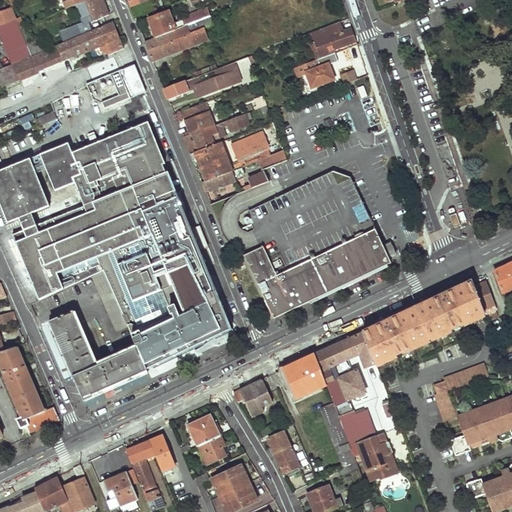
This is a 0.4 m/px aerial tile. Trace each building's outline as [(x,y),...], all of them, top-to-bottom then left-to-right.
[(83,3),(87,1),(86,0),(61,0),(66,10),(75,6),(83,3)] [(89,0),(87,1),(83,3),(88,16),(92,23),(110,16),(103,0),(89,0)] [(83,3),(75,6),(81,19),(88,16),(83,3)] [(15,19),(11,7),(4,10),(5,13),(0,14),(0,26),(16,20),(15,19)] [(157,38),(212,17),(208,9),(183,19),(184,21),(175,24),(171,13),(150,20),(157,38)] [(20,16),(15,19),(16,20),(20,29),(24,27),(20,16)] [(157,38),(145,42),(153,62),(209,39),(205,29),(215,25),(212,17),(157,38)] [(16,20),(0,26),(0,33),(12,64),(31,57),(20,29),(16,20)] [(352,32),(351,28),(342,32),(339,22),(321,29),(322,32),(324,38),(314,42),(321,58),(335,53),(334,50),(356,41),(352,32)] [(109,52),(122,47),(112,23),(93,31),(100,46),(103,54),(109,52)] [(31,57),(49,49),(45,38),(32,44),(24,27),(20,29),(31,57)] [(79,37),(87,33),(85,27),(61,37),(63,43),(70,41),(79,37)] [(321,29),(300,37),(302,41),(322,32),(321,29)] [(86,52),(100,46),(93,31),(87,33),(79,37),(86,52)] [(75,55),(76,56),(86,52),(79,37),(70,41),(75,55)] [(59,45),(65,59),(75,55),(70,41),(63,43),(59,45)] [(314,42),(308,44),(315,60),(321,58),(314,42)] [(12,64),(20,81),(38,72),(38,70),(65,59),(59,45),(49,49),(31,57),(12,64)] [(124,50),(122,47),(109,52),(110,56),(124,50)] [(242,72),(251,69),(248,58),(239,61),(242,72)] [(298,78),(306,75),(311,88),(334,79),(327,63),(318,67),(315,60),(294,69),(298,78)] [(164,89),(168,101),(195,90),(198,98),(241,81),(234,63),(215,70),(218,77),(201,84),(198,77),(194,78),(186,81),(185,81),(164,89)] [(12,64),(0,69),(0,80),(1,83),(3,88),(20,81),(12,64)] [(119,69),(110,73),(119,93),(102,101),(104,107),(130,96),(119,69)] [(198,77),(210,72),(209,69),(193,75),(194,78),(198,77)] [(343,86),(357,80),(354,70),(339,76),(343,86)] [(361,98),(368,96),(364,85),(358,88),(361,98)] [(267,105),(263,95),(257,97),(258,100),(255,101),(258,109),(267,105)] [(191,134),(215,125),(207,102),(182,112),(191,134)] [(55,113),(54,111),(36,119),(35,128),(57,118),(55,113)] [(245,115),(249,123),(256,121),(252,112),(245,115)] [(215,145),(221,143),(220,138),(223,137),(226,136),(225,133),(231,130),(231,132),(249,124),(249,123),(245,115),(245,114),(215,125),(191,134),(183,137),(190,154),(215,145)] [(166,172),(165,173),(162,166),(165,164),(147,122),(72,154),(68,143),(40,155),(55,192),(74,184),(79,193),(84,207),(77,210),(70,213),(68,207),(43,218),(45,222),(12,236),(39,299),(94,276),(105,271),(129,327),(139,347),(148,371),(205,345),(234,331),(201,252),(194,236),(192,232),(166,172)] [(263,132),(232,144),(239,160),(270,148),(263,132)] [(208,181),(232,171),(223,148),(217,149),(215,145),(190,154),(193,161),(198,158),(208,181)] [(284,150),(259,160),(264,171),(288,161),(284,150)] [(30,158),(0,170),(0,204),(8,224),(50,207),(30,158)] [(202,183),(206,193),(236,180),(235,178),(243,175),(242,173),(245,172),(243,167),(232,171),(208,181),(202,183)] [(233,233),(274,319),(293,309),(391,263),(388,258),(392,256),(396,254),(390,243),(383,246),(374,229),(350,178),(333,171),(284,195),(248,212),(253,223),(250,225),(233,233)] [(267,183),(264,174),(257,176),(250,179),(252,185),(242,189),(243,192),(267,183)] [(79,193),(72,196),(77,210),(84,207),(79,193)] [(199,229),(192,232),(194,236),(201,252),(207,249),(199,229)] [(511,262),(493,271),(501,293),(511,289),(511,262)] [(105,271),(94,276),(118,332),(129,327),(105,271)] [(483,281),(475,286),(485,313),(487,312),(485,309),(487,309),(489,315),(494,312),(483,281)] [(453,291),(363,333),(375,365),(466,322),(475,318),(484,314),(485,313),(475,286),(473,282),(471,282),(462,287),(453,291)] [(148,371),(139,347),(125,353),(124,351),(121,352),(122,355),(97,366),(81,328),(83,327),(82,323),(79,325),(74,311),(50,321),(84,399),(85,401),(94,396),(93,394),(142,373),(148,371)] [(14,313),(0,317),(0,325),(17,321),(14,313)] [(347,339),(354,358),(359,355),(365,369),(375,365),(363,333),(347,339)] [(358,466),(358,468),(365,466),(371,482),(397,472),(390,455),(386,457),(385,454),(389,452),(386,444),(389,443),(375,408),(356,416),(354,409),(352,409),(349,400),(366,393),(357,372),(354,374),(348,360),(354,358),(347,339),(313,354),(325,386),(333,404),(358,466)] [(18,347),(0,351),(0,365),(23,418),(17,421),(21,430),(27,428),(30,434),(35,432),(30,419),(44,412),(18,347)] [(325,386),(313,354),(278,371),(292,401),(325,386)] [(448,393),(488,378),(483,365),(443,380),(447,390),(448,393)] [(262,379),(238,390),(250,413),(273,402),(262,379)] [(447,390),(434,395),(444,422),(457,418),(448,393),(447,390)] [(511,397),(457,418),(464,436),(450,441),(456,456),(470,451),(469,448),(490,441),(491,443),(499,440),(502,442),(511,437),(509,430),(511,428),(511,397)] [(387,418),(394,415),(389,403),(382,405),(387,418)] [(345,472),(358,466),(333,404),(323,408),(331,428),(328,430),(345,472)] [(30,419),(35,432),(60,419),(55,407),(44,412),(30,419)] [(188,425),(198,447),(200,446),(222,436),(212,414),(188,425)] [(27,428),(21,430),(25,438),(31,436),(30,434),(27,428)] [(299,469),(282,428),(275,431),(277,436),(268,440),(283,476),(299,469)] [(222,436),(200,446),(208,464),(225,456),(221,447),(226,444),(222,436)] [(162,472),(175,467),(162,437),(149,442),(155,454),(162,472)] [(155,454),(149,442),(127,451),(132,464),(133,463),(148,499),(159,495),(144,459),(155,454)] [(183,454),(191,450),(189,445),(180,449),(183,454)] [(511,464),(510,465),(508,469),(501,472),(502,474),(482,482),(481,479),(466,484),(472,499),(485,494),(491,511),(495,511),(511,506),(511,464)] [(81,465),(73,469),(78,482),(63,488),(72,511),(74,511),(74,510),(92,503),(84,479),(87,478),(81,465)] [(212,479),(220,497),(221,498),(251,485),(242,466),(212,479)] [(342,481),(360,473),(358,468),(358,466),(345,472),(339,474),(342,481)] [(128,472),(104,482),(112,500),(118,497),(122,507),(140,499),(128,472)] [(193,478),(204,505),(210,502),(202,483),(210,479),(207,472),(193,478)] [(70,511),(58,479),(36,489),(37,494),(45,511),(54,507),(56,511),(70,511)] [(221,498),(227,511),(232,511),(258,501),(251,485),(221,498)] [(307,496),(313,511),(331,511),(337,510),(329,488),(307,496)] [(45,511),(37,494),(24,499),(25,503),(11,509),(10,508),(0,511),(45,511)] [(207,511),(214,511),(210,502),(204,505),(207,511)]
